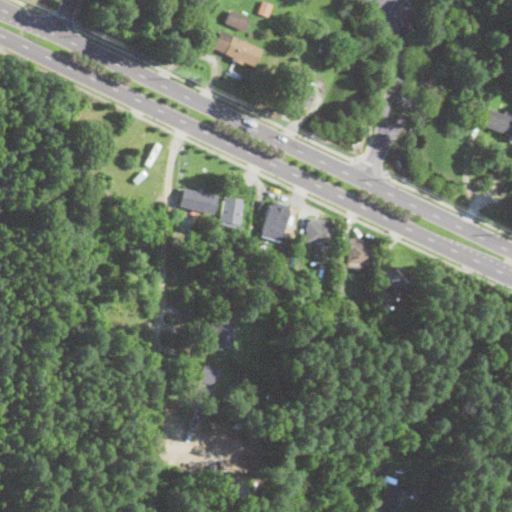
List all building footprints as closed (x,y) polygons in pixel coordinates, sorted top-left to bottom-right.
[(260,0),(271,4),(267,16),(256,12),(260,0)] [(249,18),(243,30),(223,22),(228,9),(249,18)] [(260,49),(252,66),(242,61),(240,64),(230,60),(232,56),(211,48),(219,30),(260,49)] [(295,57),(310,64),(302,83),(307,85),(307,87),(309,88),(308,90),(315,93),(308,106),(299,104),(292,115),(280,109),(281,105),(279,104),(290,81),(279,76),(286,61),(289,59),(293,61),(295,57)] [(401,92),(407,95),(406,96),(407,97),(406,100),(405,102),(404,105),(402,104),(402,105),(396,103),(396,102),(395,101),(396,98),(397,96),(399,93),(400,93),(401,92)] [(511,117),(511,137),(479,124),(486,108),(511,117)] [(217,196),(213,214),(178,205),(183,188),(217,196)] [(241,199),(240,202),(242,203),(238,223),(235,223),(234,227),(218,224),(223,199),(224,199),(225,196),(241,199)] [(287,205),(286,209),(288,209),(281,236),(266,232),(268,226),(262,225),(268,204),(272,205),(273,201),(287,205)] [(325,221),(325,223),(334,225),(330,246),(320,244),(319,249),(306,247),(307,243),(303,242),(304,238),(297,237),(300,223),(307,224),(307,221),(310,221),(310,218),(325,221)] [(370,242),(369,264),(361,263),(360,267),(346,266),(347,237),(361,238),(361,242),(370,242)] [(412,274),(406,291),(381,282),(387,265),(412,274)] [(343,276),(342,291),(334,291),(334,276),(343,276)] [(236,316),(230,348),(213,345),(211,344),(212,340),(214,331),(209,330),(211,320),(216,321),(216,319),(217,314),(217,312),(236,316)] [(193,365),(202,367),(203,365),(217,368),(211,394),(189,389),(192,376),(186,375),(188,365),(193,366),(193,365)] [(276,389),(271,400),(264,397),(269,386),(276,389)] [(395,508),(393,511),(372,511),(384,481),(399,486),(397,493),(400,494),(395,508)]
